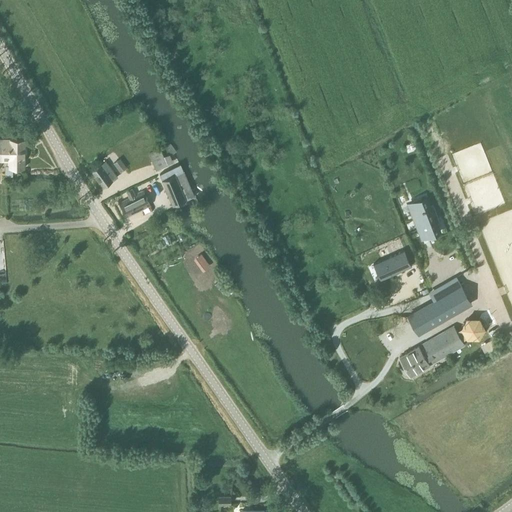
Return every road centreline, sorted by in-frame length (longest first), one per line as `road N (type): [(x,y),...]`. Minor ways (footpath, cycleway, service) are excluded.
road 1 (tertiary): [(306,511),(123,256),(0,46)]
road 2 (track): [(394,353),(362,391),(336,330),(371,313)]
